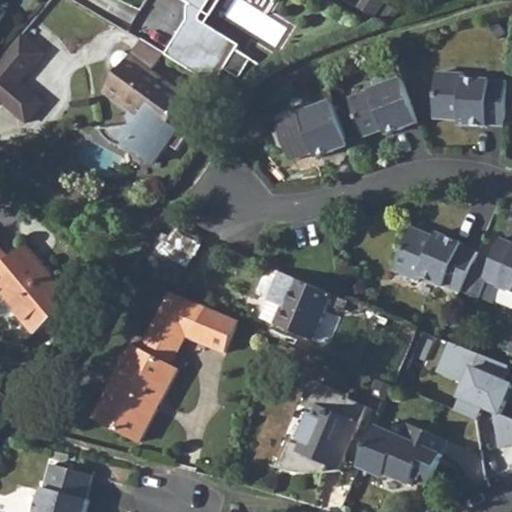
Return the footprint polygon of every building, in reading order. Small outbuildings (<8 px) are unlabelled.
[(196,24),(174,60),(219,88),(244,47),(206,23),(206,9),(211,0),(184,0),(197,7),(196,24)] [(368,0),(362,10),(380,20),(392,0),(368,0)] [(1,62),(0,63),(0,104),(3,102),(26,122),(43,104),(19,83),(22,80),(44,54),(24,36),(1,62)] [(166,55),(142,41),(131,57),(153,73),(166,55)] [(111,62),(121,70),(131,57),(120,49),(111,62)] [(177,117),(190,99),(153,73),(131,57),(121,70),(106,92),(133,111),(128,118),(130,125),(93,131),(97,136),(105,143),(115,148),(126,150),(130,146),(155,164),(169,144),(177,150),(193,128),(177,117)] [(489,126),(506,127),(509,84),(491,83),(491,82),(466,81),(466,77),(438,75),(435,121),(462,122),(461,127),(488,129),(489,126)] [(388,138),(420,126),(403,81),(371,92),(372,94),(350,102),(364,140),(386,132),(388,138)] [(318,160),(350,147),(334,103),(301,114),(302,116),(280,124),(294,162),(316,154),(318,160)] [(189,266),(205,242),(180,226),(164,250),(189,266)] [(462,294),(479,253),(463,246),(464,245),(439,234),(437,239),(413,228),(395,270),(421,281),(423,278),(446,288),(446,286),(462,294)] [(511,244),(501,240),(485,280),(501,287),(500,287),(511,292),(511,244)] [(0,245),(0,290),(36,334),(75,302),(27,244),(10,258),(0,245)] [(282,272),(270,301),(284,307),(277,324),(316,341),(330,306),(346,312),(350,301),(282,272)] [(172,292),(142,349),(173,366),(188,336),(194,339),(207,307),(172,292)] [(263,319),(277,324),(284,307),(270,301),(263,319)] [(207,307),(194,339),(226,352),(240,320),(207,307)] [(468,385),(457,406),(482,417),(487,408),(498,414),(496,418),(502,451),(511,446),(511,420),(500,416),(510,386),(500,382),(506,365),(452,343),(439,373),(468,385)] [(134,345),(95,420),(142,444),(181,370),(173,366),(142,349),(134,345)] [(369,407),(314,384),(305,407),(317,412),(303,447),(290,442),(279,469),(283,471),(310,474),(330,474),(333,458),(347,463),(369,407)] [(378,427),(361,467),(387,478),(383,488),(400,495),(425,487),(428,481),(433,483),(445,455),(443,454),(449,440),(410,424),(404,438),(378,427)] [(95,478),(54,467),(47,491),(45,491),(38,511),(88,511),(91,503),(89,502),(95,478)]
